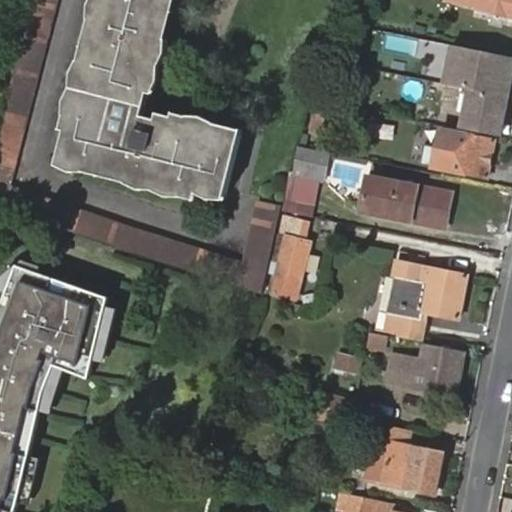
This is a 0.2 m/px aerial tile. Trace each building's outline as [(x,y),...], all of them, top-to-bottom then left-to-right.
[(57,0),(31,0),(0,123),(0,155),(15,161),(57,0)] [(100,0),(57,158),(196,195),(198,189),(223,196),(239,138),(158,116),(156,122),(140,118),(147,94),(156,96),(161,81),(164,70),(154,67),(172,0),(100,0)] [(511,14),(511,0),(477,0),(476,5),(511,14)] [(446,82),(459,84),(454,107),(466,110),(462,127),(502,134),(511,85),(511,54),(454,43),(446,82)] [(332,135),(338,105),(314,101),(309,131),(332,135)] [(446,144),(441,168),(490,177),(498,140),(462,133),(459,146),(446,144)] [(332,152),(301,145),(283,211),(315,216),(332,152)] [(15,161),(0,155),(0,204),(21,211),(27,191),(8,185),(15,161)] [(367,214),(451,229),(459,194),(374,177),(367,214)] [(214,254),(27,191),(21,211),(133,250),(192,270),(207,275),(214,254)] [(246,241),(274,249),(283,211),(259,203),(246,241)] [(287,218),(282,238),(307,243),(311,222),(287,218)] [(307,243),(282,238),(275,276),(284,278),(281,295),(304,299),(315,244),(307,243)] [(207,275),(253,291),(262,294),(274,249),(246,241),(239,262),(214,254),(207,275)] [(461,316),(470,273),(398,258),(396,267),(399,268),(391,311),(403,314),(399,337),(424,340),(430,310),(461,316)] [(0,511),(16,511),(20,503),(47,389),(57,363),(91,376),(112,293),(20,262),(0,312),(0,511)] [(383,370),(397,372),(402,341),(388,338),(383,370)] [(402,341),(397,372),(422,376),(420,385),(460,392),(467,350),(427,343),(424,362),(413,360),(416,343),(402,341)] [(361,372),(362,354),(336,352),(334,370),(361,372)] [(339,420),(344,395),(328,391),(323,417),(339,420)] [(413,428),(378,422),(375,438),(383,440),(383,444),(393,446),(385,479),(436,490),(445,450),(410,442),(413,428)] [(367,496),(341,492),(337,509),(345,510),(344,511),(394,511),(395,509),(365,503),(367,496)]
